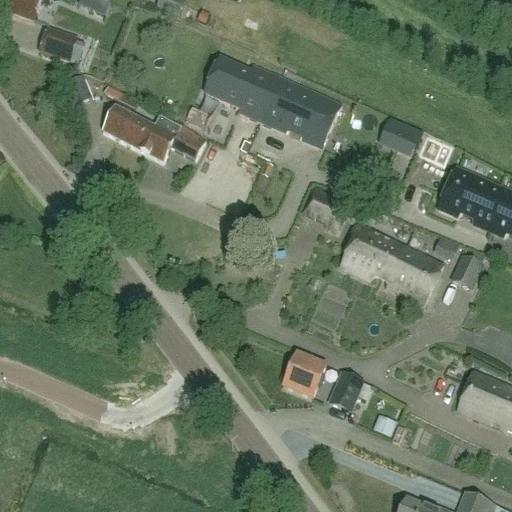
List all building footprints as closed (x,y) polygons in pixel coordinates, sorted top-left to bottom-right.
[(33,25),(42,0),(0,0),(0,8),(9,12),(7,15),(33,25)] [(169,0),(160,0),(157,9),(180,19),(185,6),(169,0)] [(102,4),(96,17),(105,21),(111,8),(102,4)] [(77,70),(82,56),(73,53),(77,43),(48,33),(40,56),(69,66),(69,67),(77,70)] [(221,64),(206,98),(240,114),(239,117),(261,127),(280,82),(254,71),(252,77),(221,64)] [(84,84),(82,80),(65,87),(76,109),(97,101),(89,82),(84,84)] [(342,110),(280,82),(261,127),(287,138),(291,134),(302,139),(301,145),(323,154),(342,110)] [(108,90),(104,98),(135,114),(139,106),(108,90)] [(155,131),(115,111),(103,136),(164,167),(171,153),(196,165),(206,145),(195,138),(194,137),(188,132),(183,129),(181,133),(160,122),(155,131)] [(424,139),(391,125),(381,149),(413,164),(424,139)] [(419,158),(445,169),(453,151),(428,140),(419,158)] [(272,170),(266,167),(261,178),(267,181),(272,170)] [(508,197),(457,174),(440,213),(460,222),(463,218),(474,223),(473,228),(492,236),(508,197)] [(339,236),(349,209),(313,195),(304,218),(326,226),(325,230),(339,236)] [(511,198),(508,197),(492,236),(505,242),(509,238),(511,239),(511,198)] [(402,268),(409,253),(359,230),(341,271),(370,284),(375,280),(381,283),(390,262),(402,268)] [(390,262),(381,283),(388,286),(387,292),(424,310),(444,269),(409,253),(402,268),(390,262)] [(472,295),(483,272),(463,262),(452,285),(472,295)] [(312,403),(326,370),(297,357),(283,391),(312,403)] [(473,376),(457,415),(511,438),(511,392),(509,391),(473,376)] [(366,406),(372,391),(363,387),(341,378),(330,407),(352,416),(357,402),(366,406)] [(69,465),(53,502),(77,511),(103,511),(115,485),(69,465)] [(115,485),(103,511),(157,511),(161,505),(115,485)] [(425,511),(407,504),(403,511),(493,511),(494,510),(466,498),(460,511),(425,511)]
